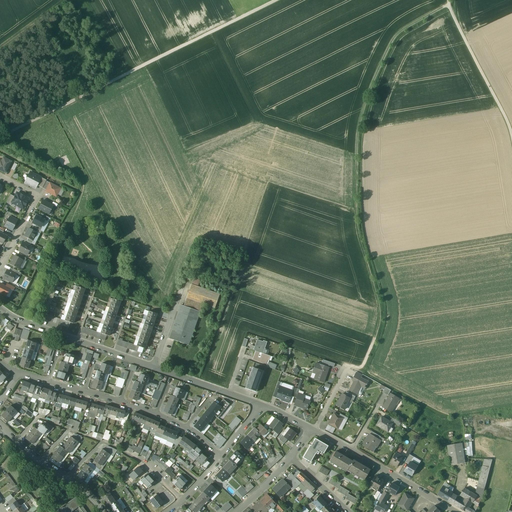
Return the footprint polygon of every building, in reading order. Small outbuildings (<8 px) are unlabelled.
[(11,162),(3,158),(0,164),(0,163),(0,170),(5,173),(11,162)] [(30,172),(25,183),(35,189),(37,186),(41,178),(30,172)] [(41,178),(37,186),(42,188),(46,181),(46,180),(41,178)] [(46,190),(45,191),(56,197),(60,189),(50,183),(46,190)] [(28,199),(17,193),(15,197),(12,203),(23,209),(28,199)] [(15,197),(10,195),(6,203),(11,205),(12,203),(15,197)] [(53,206),(43,201),(39,209),(49,214),(50,212),(51,212),(53,209),(52,208),(53,206)] [(39,217),(36,215),(32,223),(36,225),(41,227),(44,220),(45,220),(39,217)] [(10,217),(4,227),(12,231),(17,220),(15,219),(10,217)] [(31,229),(29,228),(24,237),(28,238),(32,241),(36,232),(31,229)] [(31,247),(23,243),(19,251),(27,255),(31,247)] [(17,257),(14,256),(10,264),(18,268),(22,260),(17,257)] [(20,273),(12,269),(10,273),(16,275),(15,275),(18,277),(20,273)] [(10,273),(7,271),(3,278),(12,282),(15,275),(16,275),(10,273)] [(5,286),(0,283),(0,293),(3,295),(6,296),(10,289),(5,286)] [(197,286),(191,284),(186,299),(202,304),(215,309),(220,294),(197,286)] [(202,304),(186,299),(183,306),(200,312),(202,304)] [(183,306),(180,305),(169,339),(188,345),(200,312),(183,306)] [(29,331),(23,330),(20,338),(26,340),(29,331)] [(266,343),(257,340),(254,347),(255,347),(254,351),(256,351),(263,354),(266,343)] [(36,343),(27,341),(25,349),(33,352),(36,344),(36,343)] [(33,352),(25,349),(22,357),(30,360),(33,352)] [(263,354),(256,351),(253,359),(266,363),(267,360),(267,359),(268,355),(263,354)] [(74,357),(66,354),(63,362),(63,363),(69,364),(69,365),(71,365),(73,359),(74,357)] [(30,360),(22,357),(20,366),(19,365),(19,366),(28,369),(28,368),(30,360)] [(69,364),(63,363),(63,362),(61,362),(58,370),(66,373),(69,365),(69,364)] [(110,366),(102,363),(99,371),(99,372),(105,373),(105,374),(107,374),(110,366)] [(328,368),(315,363),(313,369),(317,370),(314,379),(323,382),(328,368)] [(263,372),(254,369),(247,388),(255,391),(263,372)] [(66,373),(58,370),(55,378),(64,381),(63,381),(66,373)] [(105,373),(99,372),(99,371),(97,371),(94,379),(102,382),(105,374),(105,373)] [(362,375),(357,372),(353,380),(354,381),(349,390),(357,394),(359,391),(357,390),(360,384),(366,387),(369,382),(361,378),(362,375)] [(137,382),(143,385),(145,386),(148,378),(149,378),(149,377),(140,374),(137,382)] [(123,379),(118,378),(115,386),(121,388),(122,388),(125,380),(123,379)] [(102,382),(94,379),(92,387),(91,387),(91,388),(100,390),(102,382)] [(137,382),(135,381),(132,390),(139,393),(143,385),(137,382)] [(30,384),(24,382),(23,382),(21,390),(27,392),(30,384)] [(36,386),(30,384),(27,392),(33,394),(36,386)] [(42,388),(36,386),(33,394),(39,396),(42,388)] [(121,388),(115,386),(112,394),(118,396),(121,388)] [(184,391),(175,387),(175,388),(176,388),(172,396),(178,398),(178,399),(180,399),(183,391),(184,391)] [(391,390),(386,387),(384,390),(383,392),(388,396),(391,390)] [(48,390),(42,388),(39,396),(46,398),(48,390)] [(292,392),(279,388),(276,398),(282,400),(282,401),(288,403),(291,396),(292,392)] [(139,393),(132,390),(128,398),(128,397),(128,398),(136,401),(139,393)] [(355,397),(346,392),(344,395),(350,398),(350,399),(353,400),(355,397)] [(64,396),(57,394),(55,401),(62,402),(64,396)] [(298,394),(296,398),(294,405),(306,409),(309,401),(303,399),(304,396),(298,394)] [(344,395),(342,394),(336,405),(344,410),(350,399),(350,398),(344,395)] [(400,399),(391,394),(383,407),(392,412),(400,399)] [(178,398),(172,396),(171,395),(167,403),(175,407),(178,399),(178,398)] [(70,398),(64,396),(62,402),(68,404),(70,398)] [(77,400),(70,398),(68,404),(75,406),(77,400)] [(229,404),(223,399),(218,405),(220,407),(214,415),(218,419),(229,404)] [(83,402),(77,400),(75,406),(82,408),(83,402),(84,401),(83,401),(83,402)] [(218,405),(214,402),(213,402),(214,402),(207,410),(214,415),(220,407),(218,405)] [(175,407),(167,403),(164,412),(164,411),(163,412),(172,415),(175,407)] [(98,406),(91,404),(90,411),(96,412),(98,406)] [(17,411),(10,406),(6,411),(12,417),(17,411)] [(105,408),(98,406),(96,412),(100,413),(103,414),(103,412),(105,408)] [(112,408),(105,406),(105,408),(103,412),(107,413),(110,414),(112,408)] [(118,410),(112,408),(110,414),(116,416),(118,410)] [(28,410),(25,414),(31,418),(33,416),(32,415),(32,414),(28,410)] [(125,411),(118,410),(116,416),(119,417),(123,418),(125,413),(125,411)] [(207,410),(201,419),(207,424),(214,415),(207,410)] [(6,411),(1,416),(7,422),(12,417),(6,411)] [(141,416),(134,413),(131,419),(134,420),(138,422),(141,416)] [(339,416),(334,414),(328,424),(337,429),(343,419),(339,416)] [(147,418),(141,416),(138,422),(141,423),(144,424),(147,418)] [(228,427),(229,427),(233,431),(241,420),(236,416),(228,427)] [(393,424),(382,417),(377,425),(388,432),(393,424)] [(153,421),(147,418),(144,424),(150,427),(153,421)] [(401,423),(393,418),(391,421),(400,426),(401,423)] [(80,423),(71,419),(70,423),(73,424),(72,426),(78,428),(80,423)] [(207,424),(201,419),(194,427),(194,426),(194,427),(201,432),(207,424)] [(275,419),(268,427),(276,433),(280,426),(282,424),(275,419)] [(159,423),(153,421),(150,427),(153,428),(157,430),(159,425),(159,423)] [(54,428),(46,422),(45,422),(42,425),(48,429),(50,431),(51,432),(54,428)] [(42,425),(41,424),(37,430),(41,433),(43,435),(48,429),(42,425)] [(159,425),(157,430),(156,432),(162,434),(165,428),(159,425)] [(256,430),(261,434),(260,434),(262,436),(267,431),(261,425),(256,430)] [(335,429),(328,425),(325,430),(332,433),(335,429)] [(37,430),(34,428),(30,433),(36,438),(41,433),(37,430)] [(171,430),(165,428),(162,434),(169,437),(171,430)] [(256,430),(254,428),(247,436),(253,441),(260,434),(261,434),(256,430)] [(284,437),(283,437),(287,439),(290,441),(296,433),(290,429),(284,437)] [(177,433),(171,430),(169,437),(175,439),(176,436),(178,433),(177,433)] [(381,437),(372,432),(370,435),(379,440),(381,437)] [(30,433),(26,439),(26,438),(25,439),(32,444),(36,438),(30,433)] [(370,435),(369,434),(362,445),(371,450),(374,444),(378,446),(381,441),(379,440),(370,435)] [(282,435),(279,440),(284,443),(287,439),(283,437),(284,437),(282,435)] [(181,439),(176,436),(173,444),(177,446),(178,444),(181,439)] [(247,436),(240,443),(239,443),(246,449),(253,441),(247,436)] [(72,438),(71,437),(70,437),(71,437),(67,443),(73,447),(77,442),(76,441),(72,438)] [(181,439),(178,444),(182,447),(188,440),(183,437),(181,439)] [(310,445),(303,458),(310,462),(315,453),(317,455),(319,451),(323,454),(328,446),(315,439),(311,446),(310,445)] [(195,446),(188,440),(182,447),(189,452),(195,446)] [(73,447),(67,443),(63,448),(62,448),(67,451),(66,451),(68,453),(73,447)] [(462,443),(447,446),(451,465),(465,463),(462,443)] [(63,448),(60,446),(56,452),(62,457),(66,451),(67,451),(62,448),(63,448)] [(202,451),(195,446),(189,452),(196,458),(200,453),(202,451)] [(106,452),(102,449),(98,455),(105,460),(109,454),(106,452)] [(234,453),(229,459),(230,461),(235,465),(242,457),(242,458),(242,457),(236,451),(236,452),(235,453),(234,453)] [(56,452),(52,457),(51,457),(58,462),(62,457),(56,452)] [(352,462),(335,452),(329,461),(333,464),(334,463),(338,466),(342,469),(342,468),(347,471),(347,470),(348,470),(352,472),(351,473),(355,475),(355,474),(360,477),(364,480),(369,470),(353,460),(352,462)] [(200,453),(196,458),(195,459),(202,465),(206,460),(208,458),(207,458),(200,453)] [(403,457),(396,453),(390,463),(397,467),(403,457)] [(109,454),(105,460),(109,463),(113,457),(109,454)] [(105,460),(98,455),(94,461),(94,460),(94,461),(101,466),(101,465),(105,460)] [(410,455),(405,462),(409,465),(411,462),(414,457),(410,455)] [(492,460),(484,459),(477,486),(484,488),(492,460)] [(206,460),(202,465),(201,467),(204,470),(210,463),(206,460)] [(101,466),(94,461),(92,464),(90,462),(89,462),(99,470),(102,467),(101,466)] [(230,461),(229,462),(228,462),(228,463),(223,468),(229,474),(236,466),(235,465),(230,461)] [(99,470),(89,462),(87,465),(93,469),(92,470),(95,472),(96,471),(97,473),(99,470)] [(409,465),(405,471),(412,476),(418,466),(411,462),(409,465)] [(171,469),(165,463),(161,469),(164,472),(166,469),(168,471),(171,469)] [(87,465),(85,464),(85,465),(82,470),(88,475),(91,472),(92,470),(93,469),(87,465)] [(326,476),(329,471),(321,466),(318,471),(326,476)] [(137,467),(129,475),(134,480),(142,473),(137,467)] [(222,470),(221,470),(216,476),(222,482),(222,481),(229,474),(223,468),(222,470)] [(88,475),(82,470),(77,476),(84,481),(85,481),(84,481),(88,475)] [(310,482),(300,473),(297,476),(300,478),(303,481),(301,483),(305,487),(310,482)] [(147,474),(140,480),(140,481),(141,480),(143,483),(147,488),(148,488),(154,482),(148,476),(149,476),(147,474)] [(177,476),(171,483),(173,485),(179,490),(178,490),(179,490),(185,484),(185,483),(185,484),(177,477),(178,476),(177,476)] [(291,479),(289,476),(286,479),(293,487),(295,489),(297,486),(301,484),(297,480),(293,477),(291,479)] [(384,481),(375,476),(371,482),(369,486),(377,491),(384,481)] [(341,484),(331,478),(328,483),(338,489),(339,486),(341,484)] [(293,487),(286,479),(283,481),(289,488),(290,489),(293,487)] [(282,480),(272,489),(274,491),(274,492),(279,497),(289,488),(283,481),(282,480)] [(305,487),(301,483),(301,484),(297,486),(300,489),(304,493),(307,489),(312,493),(314,491),(313,490),(315,487),(310,482),(305,487)] [(392,483),(388,491),(386,490),(384,492),(388,494),(389,492),(396,496),(400,488),(392,483)] [(208,487),(203,493),(209,498),(216,491),(217,491),(210,484),(210,485),(209,487),(209,486),(208,487)] [(453,488),(445,484),(438,495),(459,508),(462,505),(455,501),(458,496),(452,493),(453,488)] [(349,492),(339,486),(338,489),(336,491),(346,497),(348,494),(349,492)] [(477,496),(482,499),(484,488),(477,486),(475,494),(477,496)] [(475,494),(465,488),(460,495),(465,499),(472,502),(473,502),(476,499),(477,496),(475,494)] [(304,493),(303,493),(310,499),(313,495),(312,493),(307,489),(304,493)] [(377,491),(375,496),(373,495),(371,500),(375,502),(380,493),(377,491)] [(388,494),(384,492),(379,501),(384,504),(389,495),(388,494)] [(109,493),(101,498),(102,498),(103,500),(108,507),(110,506),(110,505),(115,502),(109,493)] [(203,493),(202,494),(201,494),(201,495),(196,500),(202,506),(209,498),(203,493)] [(358,500),(348,494),(346,497),(345,499),(355,505),(358,500)] [(414,499),(405,494),(398,505),(407,510),(414,499)] [(157,495),(149,500),(150,501),(156,508),(155,509),(156,509),(163,503),(158,497),(157,495)] [(273,502),(266,495),(259,502),(267,510),(270,508),(271,509),(276,506),(276,505),(273,502)] [(318,497),(312,503),(320,511),(326,504),(318,497)] [(81,505),(76,498),(58,511),(71,511),(78,508),(79,507),(81,505)] [(472,502),(465,499),(462,505),(459,508),(465,511),(466,511),(468,509),(472,502)] [(202,506),(196,500),(195,502),(194,502),(189,508),(188,508),(192,511),(196,511),(197,511),(202,506)] [(284,509),(275,500),(273,502),(276,505),(276,506),(281,511),(284,509)] [(10,506),(9,506),(9,507),(9,506),(13,511),(20,506),(16,501),(15,502),(10,506)] [(119,511),(122,510),(116,501),(115,502),(110,505),(110,506),(111,507),(111,508),(114,511),(119,511)] [(384,504),(379,501),(375,508),(381,511),(383,511),(387,506),(384,504)] [(265,511),(267,510),(259,502),(252,508),(255,511),(265,511)] [(473,502),(472,502),(468,509),(473,511),(477,504),(473,502)]
